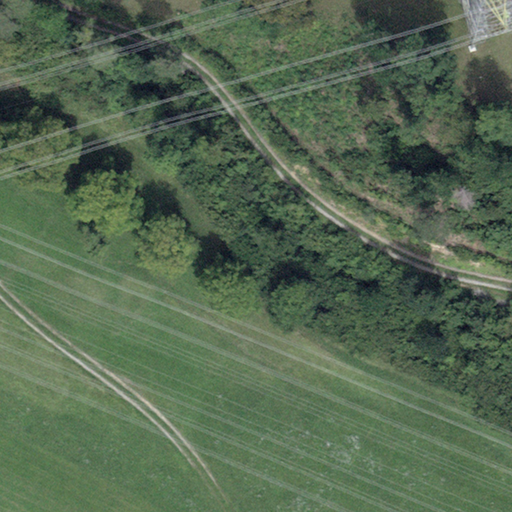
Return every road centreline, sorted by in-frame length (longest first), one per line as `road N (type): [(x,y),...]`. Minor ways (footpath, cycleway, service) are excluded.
road 1 (track): [(45,0),(200,72),(282,173),(373,241),(511,287)]
road 2 (track): [(0,285),(146,413),(222,511)]
